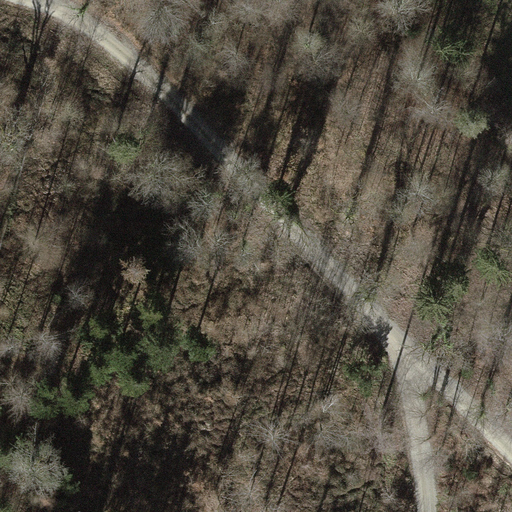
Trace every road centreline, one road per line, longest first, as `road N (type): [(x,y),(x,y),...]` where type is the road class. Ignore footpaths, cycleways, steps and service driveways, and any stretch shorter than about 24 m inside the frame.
road 1 (track): [(0,5),(381,305),(511,461)]
road 2 (track): [(381,305),(390,511)]
